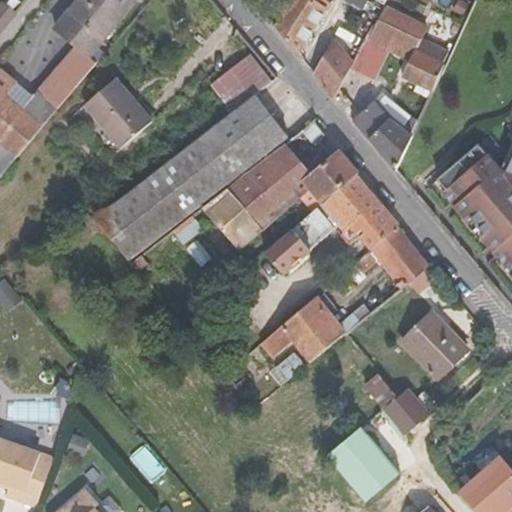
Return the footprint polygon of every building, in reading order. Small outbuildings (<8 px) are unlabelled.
[(76,47),(32,98),(0,138),(0,145),(16,159),(96,64),(89,58),(134,0),(78,0),(55,29),(76,47)] [(330,4),(323,0),(291,0),(273,27),(298,56),(330,4)] [(346,0),(362,10),(368,0),(346,0)] [(0,32),(1,33),(13,8),(1,2),(0,3),(0,32)] [(375,44),(370,45),(356,72),(375,82),(389,53),(408,63),(402,79),(432,94),(438,81),(451,53),(422,39),(425,34),(411,27),(414,20),(392,10),(375,44)] [(336,43),(315,77),(334,99),(351,70),(366,42),(375,25),(359,17),(340,46),(336,43)] [(370,45),(366,42),(351,70),(356,72),(370,45)] [(252,58),(211,87),(228,111),(269,82),(252,58)] [(0,100),(14,84),(0,72),(0,100)] [(121,149),(152,121),(116,79),(84,106),(121,149)] [(0,177),(16,159),(0,145),(0,138),(32,98),(14,84),(0,100),(0,177)] [(288,137),(254,94),(192,144),(182,150),(94,220),(130,263),(288,137)] [(375,103),(353,122),(376,148),(396,172),(397,169),(413,137),(392,120),(375,103)] [(240,252),(310,190),(305,183),(313,176),(286,145),(253,170),(203,209),(240,252)] [(511,159),(504,175),(479,145),(438,179),(447,190),(443,193),(452,203),(453,202),(469,221),(473,218),(485,233),(481,237),(511,273),(511,159)] [(305,183),(310,190),(321,204),(324,205),(356,176),(359,174),(341,153),(313,176),(305,183)] [(362,239),(371,251),(398,228),(378,203),(356,176),(324,205),(341,226),(346,232),(353,227),(362,239)] [(324,205),(265,257),(284,277),(341,226),(324,205)] [(204,229),(193,216),(173,232),(185,245),(204,229)] [(353,227),(346,232),(342,236),(351,247),(362,239),(353,227)] [(371,251),(401,290),(429,267),(411,243),(398,228),(371,251)] [(293,343),(309,363),(344,336),(348,333),(341,324),(329,309),(318,296),(261,345),(272,358),(293,343)] [(363,306),(341,324),(348,333),(370,315),(363,306)] [(438,379),(468,350),(433,313),(403,342),(438,379)] [(285,380),(305,365),(296,352),(276,367),(285,380)] [(357,377),(384,410),(397,399),(366,363),(358,370),(361,374),(357,377)] [(243,393),(250,387),(244,379),(237,385),(243,393)] [(407,391),(397,399),(384,410),(406,436),(436,407),(426,397),(419,403),(407,391)] [(402,475),(362,429),(334,452),(339,457),(338,469),(367,503),(402,475)] [(1,436),(0,439),(0,477),(2,478),(13,482),(11,487),(9,493),(26,499),(43,452),(1,436)] [(511,511),(511,468),(501,456),(459,492),(477,511),(511,511)] [(2,478),(0,483),(11,487),(13,482),(2,478)] [(101,511),(97,507),(101,503),(88,488),(60,511),(101,511)]
